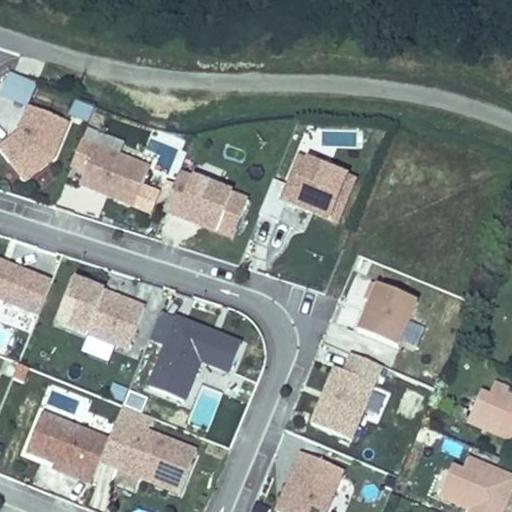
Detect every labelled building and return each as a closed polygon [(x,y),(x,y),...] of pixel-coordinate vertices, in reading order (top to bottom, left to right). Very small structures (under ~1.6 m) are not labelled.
[(74,99),(68,113),(86,120),(92,106),(74,99)] [(66,120),(28,104),(18,131),(0,144),(0,150),(22,179),(51,158),(66,120)] [(78,182),(132,204),(148,166),(94,144),(78,182)] [(355,179),(299,156),(281,198),(337,221),(355,179)] [(178,170),(163,209),(231,236),(247,198),(178,170)] [(152,215),(156,195),(142,192),(137,211),(152,215)] [(50,280),(0,260),(0,298),(37,313),(50,280)] [(73,277),(56,320),(119,345),(128,322),(136,325),(144,306),(73,277)] [(369,300),(357,329),(397,346),(417,300),(372,281),(365,298),(369,300)] [(241,342),(176,316),(148,385),(183,399),(199,359),(229,371),(241,342)] [(374,383),(334,366),(310,422),(351,439),(374,383)] [(511,391),(495,385),(490,397),(481,394),(473,413),(482,417),(477,428),(510,441),(511,435),(511,434),(509,428),(511,426),(511,391)] [(407,393),(400,413),(412,417),(420,397),(407,393)] [(132,429),(117,467),(179,492),(196,450),(147,430),(153,416),(122,404),(115,422),(132,429)] [(41,412),(25,451),(54,462),(77,471),(75,476),(90,482),(99,460),(108,439),(41,412)] [(482,417),(473,413),(468,424),(477,428),(482,417)] [(99,460),(117,467),(132,429),(115,422),(108,439),(99,460)] [(324,511),(342,469),(301,452),(276,510),(279,511),(324,511)] [(511,491),(511,477),(468,459),(463,472),(452,468),(444,488),(455,492),(450,502),(471,511),(485,511),(481,502),(486,499),(505,507),(511,491)] [(77,471),(54,462),(52,467),(75,476),(77,471)] [(455,492),(444,488),(440,498),(450,502),(455,492)] [(503,511),(505,507),(486,499),(481,502),(485,511),(503,511)]
